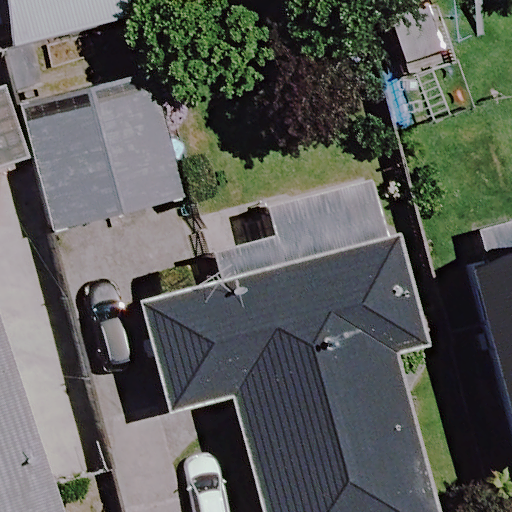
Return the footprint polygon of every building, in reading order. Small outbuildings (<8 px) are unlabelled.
[(0,0),(0,44),(3,56),(220,0),(0,0)] [(167,199),(129,81),(2,122),(40,240),(167,199)] [(511,245),(443,263),(502,500),(511,497),(511,245)] [(388,373),(359,248),(129,301),(157,421),(215,407),(239,511),(406,511),(375,376),(388,373)] [(0,511),(36,511),(0,397),(0,511)]
